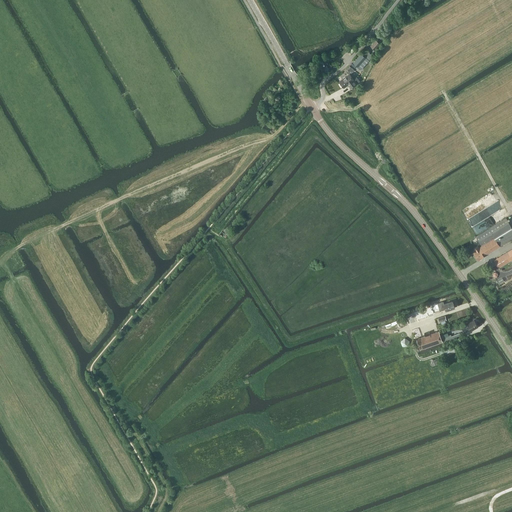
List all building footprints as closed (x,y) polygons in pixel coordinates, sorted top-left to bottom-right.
[(371,51),(365,46),(362,49),(368,54),(371,51)] [(366,58),(360,53),(352,62),(358,67),(366,58)] [(349,73),(338,81),(343,87),(347,84),(350,88),(357,83),(349,73)] [(506,218),(496,224),(488,229),(489,229),(492,235),(494,238),(511,227),(506,218)] [(511,227),(494,238),(500,247),(511,238),(511,227),(511,228),(511,227)] [(476,237),(481,245),(494,238),(492,235),(489,229),(476,237)] [(482,246),(479,247),(479,248),(484,256),(500,247),(494,238),(481,245),(482,246)] [(473,252),(474,252),(479,260),(485,257),(484,256),(479,248),(479,247),(478,246),(474,249),(475,251),(473,252)] [(511,249),(494,260),(499,268),(511,259),(511,249)] [(443,301),(437,303),(440,311),(446,309),(446,310),(455,307),(452,301),(444,303),(443,301)] [(415,311),(419,320),(433,315),(430,306),(415,311)] [(466,324),(461,327),(463,331),(467,329),(468,330),(469,329),(470,332),(473,330),(473,331),(478,328),(475,323),(472,324),(471,323),(467,325),(466,324)] [(439,331),(416,339),(420,350),(443,342),(439,331)] [(460,333),(451,336),(452,341),(461,337),(460,333)] [(454,346),(438,351),(440,358),(456,353),(454,346)]
